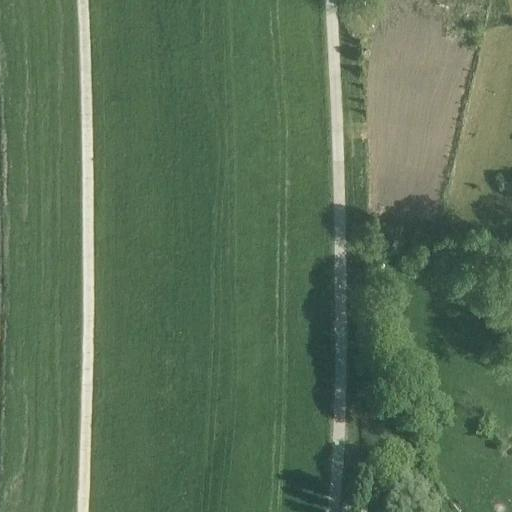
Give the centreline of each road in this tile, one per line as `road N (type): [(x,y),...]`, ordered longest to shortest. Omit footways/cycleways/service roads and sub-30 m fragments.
road 1 (residential): [(329,511),(336,402),(328,0)]
road 2 (track): [(85,511),(85,0)]
